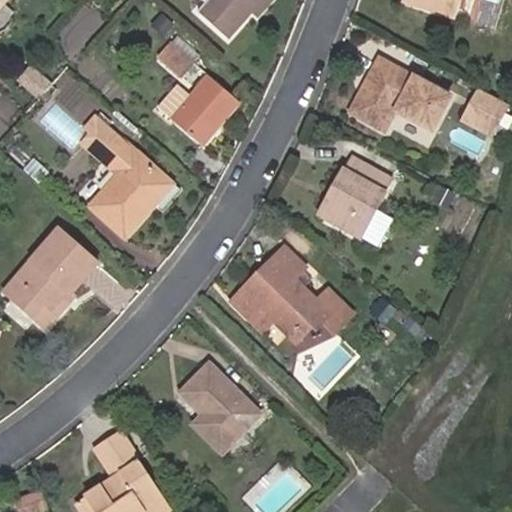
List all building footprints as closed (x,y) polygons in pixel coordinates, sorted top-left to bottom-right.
[(255,5),(259,0),(208,0),(202,7),(230,33),(255,5)] [(274,0),(259,0),(255,5),(264,12),(274,0)] [(411,0),(410,6),(460,19),(464,0),(411,0)] [(162,33),(172,23),(162,13),(152,24),(162,33)] [(196,62),(172,42),(160,55),(183,76),(196,62)] [(453,96),(380,54),(350,108),(386,128),(398,108),(435,129),(453,96)] [(54,83),(34,66),(21,81),(41,98),(54,83)] [(244,103),(211,76),(193,96),(173,118),(205,147),(244,103)] [(173,118),(193,96),(180,85),(160,107),(173,118)] [(496,127),(508,103),(478,88),(467,111),(496,127)] [(491,136),(496,127),(467,111),(462,122),(491,136)] [(89,126),(95,132),(103,123),(97,118),(89,126)] [(85,144),(107,163),(125,143),(103,123),(95,132),(85,144)] [(125,143),(107,163),(119,175),(92,205),(124,234),(148,209),(143,204),(166,180),(125,143)] [(351,158),(329,194),(339,201),(327,223),(359,242),(393,182),(351,158)] [(143,204),(148,209),(170,184),(166,180),(143,204)] [(339,201),(329,194),(316,217),(327,223),(339,201)] [(62,230),(21,275),(30,283),(14,300),(48,331),(64,314),(55,306),(68,293),(71,295),(100,264),(62,230)] [(234,300),(253,320),(265,308),(275,319),(288,332),(310,326),(323,323),(331,315),(295,279),(308,265),(288,246),(234,300)] [(30,283),(21,275),(6,292),(14,300),(30,283)] [(355,312),(329,287),(317,300),(331,315),(323,323),(334,333),(355,312)] [(76,300),(71,295),(68,293),(55,306),(64,314),(76,300)] [(386,322),(397,308),(383,296),(371,311),(386,322)] [(265,308),(253,320),(263,330),(275,319),(265,308)] [(422,328),(409,317),(404,324),(417,334),(422,328)] [(215,427),(205,437),(224,455),(262,418),(212,368),(183,395),(205,418),(215,427)] [(196,428),(205,437),(215,427),(205,418),(196,428)] [(138,511),(143,509),(144,511),(163,511),(170,508),(119,431),(94,448),(114,479),(77,504),(82,511),(138,511)] [(48,511),(42,494),(15,504),(17,511),(48,511)]
